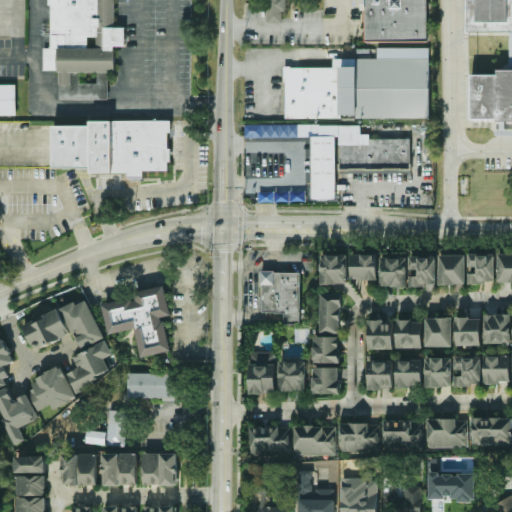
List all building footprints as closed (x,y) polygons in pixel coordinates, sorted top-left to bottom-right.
[(114,0),(50,0),(50,48),(43,48),(43,71),(60,71),(60,85),(71,85),(71,72),(116,72),(115,46),(125,46),(125,27),(115,27),(114,0)] [(267,0),(268,23),(283,23),(283,12),(286,12),(285,0),(267,0)] [(364,0),(428,0),(428,42),(364,41),(364,0)] [(464,0),(511,0),(511,31),(464,31),(464,0)] [(429,118),(429,48),(377,48),(377,59),(333,59),(333,67),(285,67),(285,118),(429,118)] [(511,119),(500,119),(500,118),(472,118),(472,74),(500,74),(500,69),(511,69),(511,119)] [(16,84),(0,84),(0,115),(17,115),(16,84)] [(54,126),(54,168),(90,167),(90,173),(128,172),(128,179),(143,179),(143,170),(170,170),(170,120),(90,121),(90,126),(54,126)] [(337,169),(411,169),(411,138),(369,138),(369,144),(361,144),(360,125),(279,125),(279,136),(292,136),(311,136),(312,199),(337,199),(337,169)] [(406,287),(407,254),(380,253),(380,286),(406,287)] [(495,254),(469,253),(468,282),(495,283),(495,254)] [(511,253),(498,254),(498,282),(511,282),(511,253)] [(320,255),(321,284),(348,283),(347,254),(320,255)] [(378,254),(351,254),(351,279),(377,280),(378,254)] [(465,254),(440,255),(440,284),(465,284),(465,254)] [(436,257),(410,256),(410,285),(435,286),(436,257)] [(261,312),(284,313),(284,322),(300,322),(301,272),(262,271),(261,312)] [(171,350),(165,316),(171,315),(166,288),(103,300),(109,333),(136,329),(141,356),(171,350)] [(321,333),(341,333),(341,294),(321,294),(321,333)] [(63,307),(81,353),(73,356),(78,369),(69,372),(75,388),(111,374),(105,358),(111,356),(88,298),(63,307)] [(70,335),(58,308),(23,324),(35,350),(70,335)] [(511,343),(511,314),(484,314),(485,343),(511,343)] [(452,346),(452,317),(426,317),(426,346),(452,346)] [(482,345),(481,317),(456,317),(457,345),(482,345)] [(369,348),(394,349),(394,324),(385,324),(385,320),(369,319),(369,348)] [(397,347),(423,347),(423,320),(397,320),(397,347)] [(340,362),(339,336),(314,336),(314,362),(340,362)] [(0,388),(11,383),(3,367),(14,361),(3,337),(0,338),(0,388)] [(276,393),(276,351),(250,351),(249,392),(276,393)] [(484,382),(511,383),(511,356),(485,355),(484,382)] [(481,356),(455,357),(455,385),(482,385),(481,356)] [(452,357),(426,357),(426,387),(452,386),(452,357)] [(397,387),(423,387),(422,359),(396,360),(397,387)] [(393,389),(393,361),(368,360),(368,388),(393,389)] [(305,361),(279,362),(280,391),(306,390),(305,361)] [(314,363),(314,394),(339,394),(339,367),(326,367),(326,363),(314,363)] [(38,410),(51,404),(53,409),(76,399),(62,367),(26,384),(38,410)] [(128,398),(173,397),(172,373),(128,373),(128,398)] [(27,393),(13,399),(7,386),(0,389),(0,410),(15,444),(25,440),(20,427),(38,419),(27,393)] [(87,430),(86,443),(124,445),(125,411),(108,410),(107,431),(87,430)] [(511,418),(472,417),(471,443),(511,444),(511,418)] [(467,418),(428,419),(428,447),(468,446),(467,418)] [(423,421),(384,420),(384,448),(423,449),(423,421)] [(340,451),(379,451),(379,424),(340,423),(340,451)] [(290,425),(250,427),(251,455),(291,453),(290,425)] [(336,426),(295,426),(295,454),(336,455),(336,426)] [(144,485),(178,484),(178,452),(143,453),(144,485)] [(97,485),(97,454),(64,453),(63,484),(97,485)] [(137,485),(137,453),(103,453),(103,485),(137,485)] [(46,472),(45,455),(16,456),(16,472),(46,472)] [(475,502),(475,473),(430,473),(430,498),(458,498),(458,502),(475,502)] [(45,511),(47,475),(17,475),(16,511),(45,511)] [(266,495),(266,476),(254,476),(254,495),(266,495)] [(420,511),(421,485),(405,485),(405,496),(397,496),(397,510),(404,510),(403,511),(420,511)] [(511,511),(511,494),(491,505),(494,511),(511,511)]
